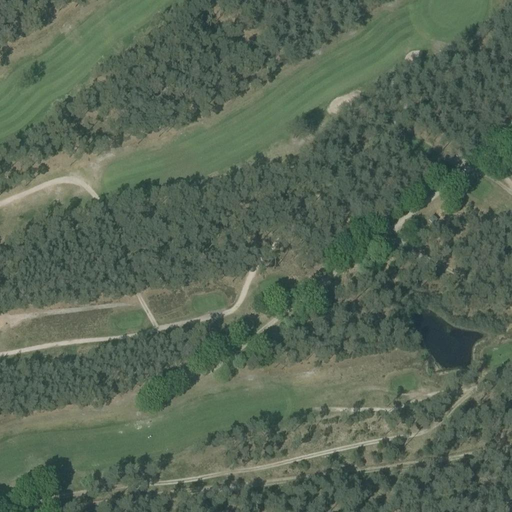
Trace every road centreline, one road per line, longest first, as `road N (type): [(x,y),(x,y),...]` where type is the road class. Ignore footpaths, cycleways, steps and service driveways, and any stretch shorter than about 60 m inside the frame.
road 1 (track): [(0,204),(57,181),(85,187),(150,318),(184,370),(200,374),(511,135)]
road 2 (track): [(471,388),(415,432),(246,471),(68,495),(20,511)]
road 3 (track): [(511,366),(486,384),(392,410),(321,409)]
road 4 (track): [(384,235),(511,307)]
